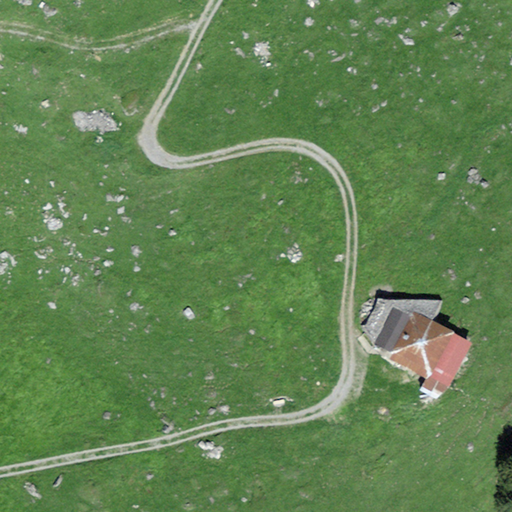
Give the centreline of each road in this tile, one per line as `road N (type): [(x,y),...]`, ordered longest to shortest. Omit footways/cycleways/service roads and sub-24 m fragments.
road 1 (track): [(322,411),(343,394),(351,369),(354,241),(335,167),(299,145),(267,144),(191,163),(163,159),(149,142),(151,121),(216,0)]
road 2 (track): [(322,411),(0,472)]
road 3 (track): [(204,23),(86,45),(0,26)]
